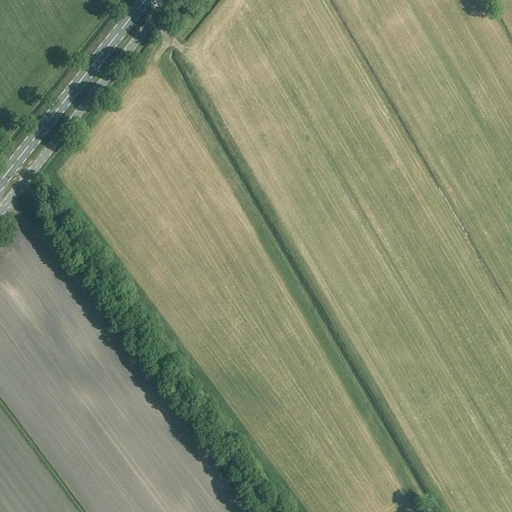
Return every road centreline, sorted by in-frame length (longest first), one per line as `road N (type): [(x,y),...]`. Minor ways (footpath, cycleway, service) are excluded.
road 1 (unclassified): [(27,177),(169,0)]
road 2 (primary): [(11,166),(144,0)]
